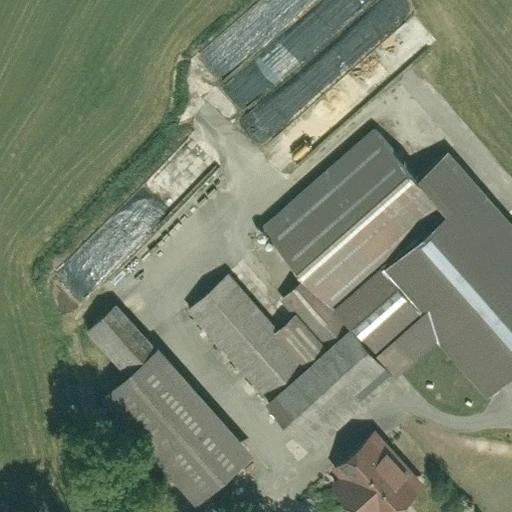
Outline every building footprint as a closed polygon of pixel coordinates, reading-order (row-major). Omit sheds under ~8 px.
[(359,29),(280,73),(291,94),(270,107),(273,114),(279,110),(281,114),(264,124),(266,127),(314,100),(307,87),(365,55),(376,74),(430,44),(411,11),(381,28),(373,13),(356,23),(359,29)] [(162,221),(218,167),(210,158),(216,153),(193,128),(162,156),(168,162),(128,199),(147,219),(154,213),(162,221)] [(371,131),(260,229),(304,279),(293,289),(330,331),(320,340),(293,309),(274,326),(228,275),(186,312),(306,448),(347,412),(342,407),(361,389),(384,414),(449,357),(418,322),(427,314),(384,265),(443,213),(371,131)] [(77,269),(83,273),(88,264),(69,254),(59,271),(72,278),(77,269)] [(249,453),(172,369),(173,368),(110,300),(81,327),(125,375),(97,401),(192,505),(249,453)] [(511,343),(499,329),(455,368),(483,399),(511,373),(511,343)] [(372,431),(323,481),(354,511),(388,511),(421,479),(372,431)]
